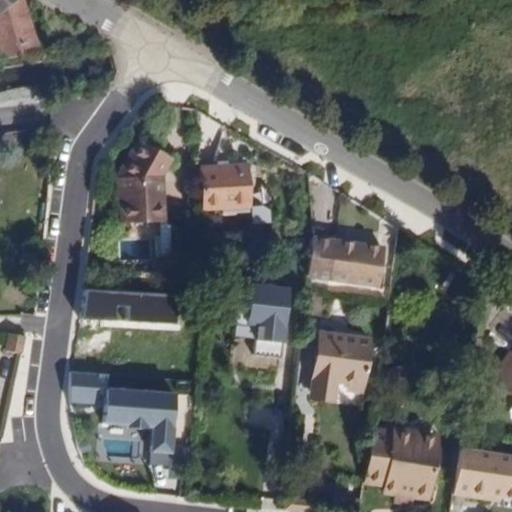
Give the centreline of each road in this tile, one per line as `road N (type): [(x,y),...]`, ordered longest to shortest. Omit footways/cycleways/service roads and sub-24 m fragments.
road 1 (tertiary): [(155,51),(511,256)]
road 2 (residential): [(146,511),(107,506),(59,480),(46,430),(60,316)]
road 3 (residential): [(60,316),(81,163),(117,108)]
